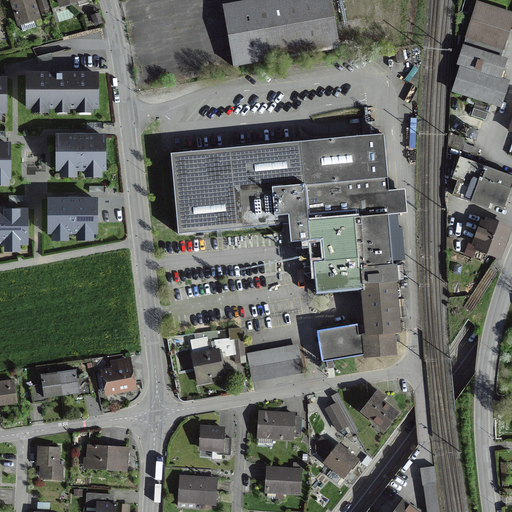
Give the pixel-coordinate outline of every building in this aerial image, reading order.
[(41,14),(36,0),(17,0),(18,2),(12,4),(20,29),(41,22),(39,15),(41,14)] [(36,0),(41,14),(50,11),(45,0),(36,0)] [(57,0),(61,9),(88,0),(57,0)] [(343,50),(334,0),(248,0),(224,5),(237,70),(343,50)] [(511,25),(511,13),(477,3),(464,47),(502,59),(511,25)] [(103,25),(100,16),(92,18),(95,27),(103,25)] [(457,67),(463,69),(501,81),(507,60),(502,59),(464,47),(457,67)] [(501,81),(463,69),(455,93),(501,107),(508,83),(501,81)] [(101,76),(30,77),(30,113),(102,112),(101,76)] [(0,118),(9,118),(9,82),(0,81),(0,118)] [(475,103),(471,114),(485,119),(489,108),(475,103)] [(181,233),(290,222),(292,242),(311,240),(316,294),(366,289),(370,328),(321,333),(324,362),(397,355),(394,333),(403,332),(391,218),(400,217),(410,216),(408,192),(399,193),(392,194),(386,134),(173,156),(181,233)] [(106,140),(58,140),(58,175),(63,175),(63,181),(79,181),(79,174),(87,174),(87,181),(104,181),(104,174),(107,174),(106,140)] [(12,148),(0,147),(0,188),(11,189),(11,183),(12,183),(12,148)] [(511,174),(487,166),(459,156),(453,174),(462,177),(458,188),(462,195),(472,199),(471,201),(490,207),(492,201),(505,206),(511,184),(511,174)] [(99,203),(51,203),(51,238),(55,238),(55,244),(71,244),(71,237),(79,237),(79,244),(96,244),(96,237),(99,237),(99,203)] [(32,214),(0,214),(0,248),(8,249),(8,255),(24,255),(24,249),(32,249),(32,214)] [(499,256),(510,227),(484,217),(482,221),(480,220),(470,246),(499,256)] [(229,328),(230,339),(235,339),(241,338),(240,327),(229,328)] [(245,361),(241,338),(235,339),(238,356),(234,356),(235,363),(245,361)] [(299,347),(249,356),(253,384),(304,375),(299,347)] [(221,350),(194,354),(199,385),(214,383),(213,378),(225,376),(221,350)] [(137,391),(131,360),(111,364),(113,371),(103,373),(108,397),(137,391)] [(60,374),(43,377),(45,387),(47,400),(64,398),(61,377),(60,374)] [(78,374),(61,377),(64,398),(81,395),(79,382),(78,374)] [(88,380),(79,382),(81,395),(90,393),(88,380)] [(0,407),(18,405),(15,382),(0,384),(0,407)] [(47,400),(45,387),(33,389),(35,402),(47,400)] [(386,396),(377,389),(361,411),(385,429),(399,411),(383,400),(386,396)] [(338,405),(327,412),(339,434),(351,428),(338,405)] [(293,442),(295,415),(261,413),(259,441),(293,442)] [(225,428),(202,428),(201,453),(224,454),(225,428)] [(323,459),(333,446),(322,438),(317,445),(322,449),(317,455),(323,459)] [(344,479),(359,460),(340,445),(325,464),(344,479)] [(129,450),(89,448),(88,461),(85,461),(84,471),(128,474),(129,450)] [(61,450),(39,449),(38,468),(42,468),(42,481),(64,482),(65,467),(61,467),(61,450)] [(295,471),(269,469),(267,495),(302,497),(304,465),(295,465),(295,471)] [(437,511),(432,468),(422,469),(427,511),(437,511)] [(219,480),(182,478),(180,506),(217,508),(219,480)] [(112,495),(86,494),(85,509),(95,510),(95,511),(114,511),(115,503),(111,503),(112,495)] [(391,511),(417,511),(401,500),(391,511)]
